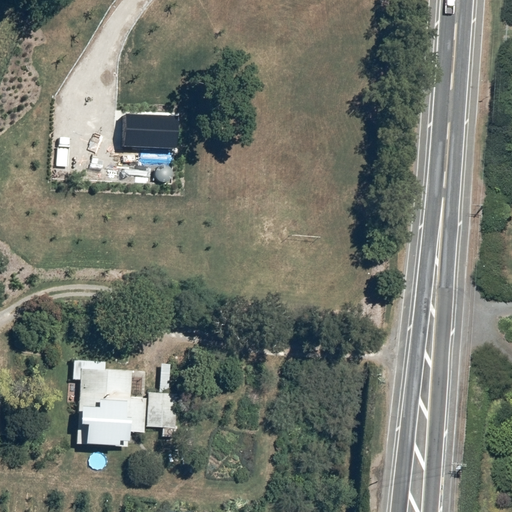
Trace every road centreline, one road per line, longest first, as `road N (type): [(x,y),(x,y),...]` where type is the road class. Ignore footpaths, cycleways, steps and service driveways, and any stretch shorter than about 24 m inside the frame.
road 1 (secondary): [(399,511),(425,252),(444,198)]
road 2 (secondary): [(444,198),(428,511)]
road 3 (secondary): [(444,198),(458,0)]
